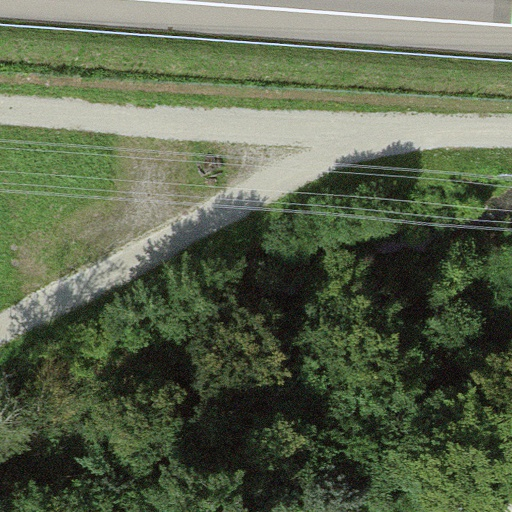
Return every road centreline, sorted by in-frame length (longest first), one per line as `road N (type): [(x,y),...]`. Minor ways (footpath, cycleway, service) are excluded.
road 1 (track): [(0,358),(73,323),(227,218),(366,151),(511,133)]
road 2 (track): [(366,151),(0,111)]
